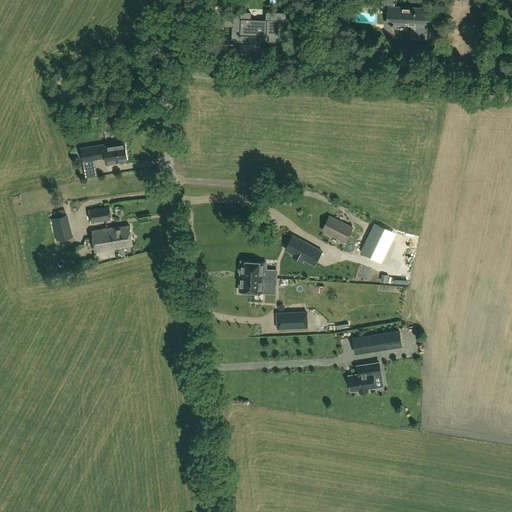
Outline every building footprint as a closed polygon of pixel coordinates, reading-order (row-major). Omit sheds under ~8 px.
[(428,42),(429,10),(396,9),(396,0),(383,0),(383,14),(391,14),(390,25),(413,26),(412,41),(428,42)] [(231,42),(240,43),(248,43),(248,35),(266,35),(267,38),(269,40),(270,41),(272,42),(275,41),(277,40),(278,39),(279,26),(266,25),(266,20),(250,19),(250,12),(229,11),(229,22),(232,22),(231,42)] [(107,163),(128,160),(126,142),(105,145),(104,144),(82,147),(83,160),(106,156),(107,163)] [(112,220),(110,207),(89,210),(91,223),(112,220)] [(323,230),(346,242),(353,227),(330,216),(323,230)] [(71,220),(63,220),(64,224),(55,224),(56,239),(65,239),(64,228),(71,227),(71,220)] [(95,250),(133,245),(130,225),(92,231),(95,250)] [(232,240),(240,238),(238,230),(230,232),(232,240)] [(371,237),(368,244),(361,241),(356,251),(366,256),(371,247),(373,248),(380,234),(375,231),(372,231),(370,235),(371,237)] [(293,236),(286,250),(293,254),(292,256),(302,261),(303,260),(314,265),(321,251),(293,236)] [(276,278),(277,270),(266,269),(266,263),(241,261),(241,264),(239,265),(238,271),(240,273),(240,276),(276,278)] [(276,285),(276,278),(240,276),(239,291),(242,291),(242,293),(251,294),(251,292),(265,293),(266,285),(276,285)] [(278,329),(312,327),(312,312),(277,314),(278,329)] [(397,347),(394,332),(365,336),(367,351),(397,347)] [(349,376),(351,391),(359,389),(360,392),(368,391),(368,388),(376,387),(376,386),(375,386),(374,377),(381,375),(381,376),(382,376),(379,362),(362,365),(357,366),(359,374),(349,376)]
